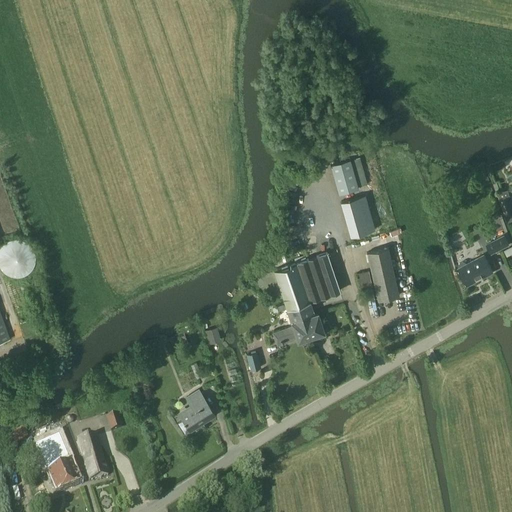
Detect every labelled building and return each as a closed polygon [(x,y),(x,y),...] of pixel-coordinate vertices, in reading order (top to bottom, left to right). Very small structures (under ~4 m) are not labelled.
[(330,164),(338,194),(358,189),(358,187),(366,185),(359,157),(351,160),(351,158),(330,164)] [(500,200),(506,198),(504,191),(497,193),(500,200)] [(350,236),(374,230),(363,195),(340,201),(350,236)] [(511,211),(511,207),(508,197),(500,200),(505,214),(511,211)] [(491,254),(510,245),(504,235),(486,244),(491,254)] [(0,268),(2,271),(7,275),(12,277),(18,278),(24,276),(29,273),(33,268),(35,263),(36,257),(34,252),(31,247),(27,243),(22,240),(16,239),(9,240),(4,244),(0,248),(0,268)] [(0,244),(0,342),(10,339),(0,310),(0,245),(0,244)] [(388,247),(383,248),(366,252),(377,301),(399,296),(388,247)] [(300,317),(304,317),(314,314),(313,309),(310,301),(340,291),(327,252),(305,259),(295,263),(273,270),(261,274),(254,276),(258,291),(261,290),(263,295),(267,294),(269,301),(283,297),(285,303),(277,305),(278,310),(286,308),(287,309),(296,306),(300,317)] [(458,266),(459,268),(458,268),(467,286),(493,272),(484,255),(466,264),(465,262),(463,261),(459,263),(458,266)] [(356,273),(360,289),(371,286),(368,271),(356,273)] [(364,290),(366,299),(374,298),(372,288),(364,290)] [(296,306),(287,309),(291,321),(290,321),(292,326),(273,332),(277,345),(296,338),(297,341),(298,341),(299,343),(303,343),(306,340),(306,338),(310,336),(304,317),(300,317),(296,306)] [(319,318),(317,312),(314,314),(304,317),(310,336),(315,335),(317,337),(321,337),(324,334),(324,332),(321,325),(324,324),(324,320),(321,317),(319,318)] [(208,341),(219,338),(217,328),(205,331),(208,341)] [(257,351),(246,354),(250,370),(261,367),(257,351)] [(196,362),(190,365),(196,378),(202,376),(196,362)] [(206,417),(207,419),(215,414),(199,389),(186,398),(190,403),(193,409),(181,417),(189,429),(206,417)] [(177,411),(181,417),(193,409),(190,403),(177,411)] [(123,427),(119,413),(106,417),(110,431),(123,427)] [(22,427),(0,442),(12,460),(21,454),(15,445),(28,437),(22,427)] [(59,435),(35,445),(56,493),(80,483),(59,435)] [(96,436),(77,441),(89,482),(108,476),(96,436)] [(28,504),(24,494),(18,496),(22,506),(28,504)]
